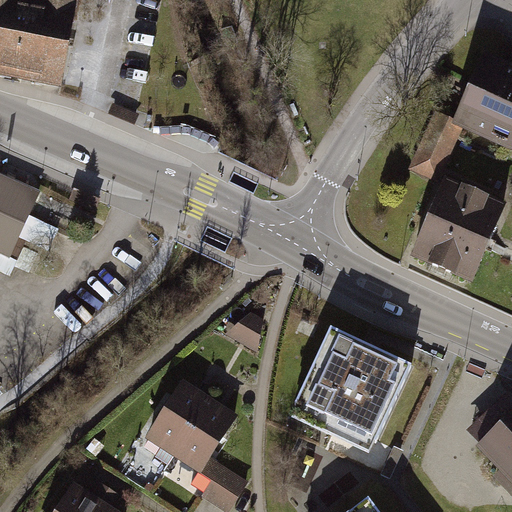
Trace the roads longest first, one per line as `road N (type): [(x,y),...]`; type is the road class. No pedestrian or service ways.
road 1 (secondary): [(297,244),(0,114)]
road 2 (tertiary): [(297,244),(365,127),(465,0)]
road 3 (track): [(0,412),(143,284),(178,235)]
road 4 (secondary): [(511,347),(297,244)]
road 5 (track): [(303,180),(306,164),(234,0)]
